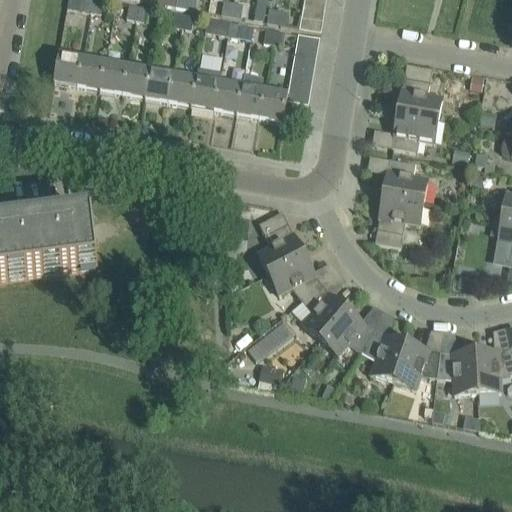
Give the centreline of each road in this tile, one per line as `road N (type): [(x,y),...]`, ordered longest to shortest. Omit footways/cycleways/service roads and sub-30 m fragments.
road 1 (residential): [(311,190),(0,138)]
road 2 (residential): [(311,190),(355,268),(412,310),(449,317),(511,309)]
road 3 (residential): [(311,190),(330,172),(352,38)]
road 4 (residential): [(511,66),(352,38)]
